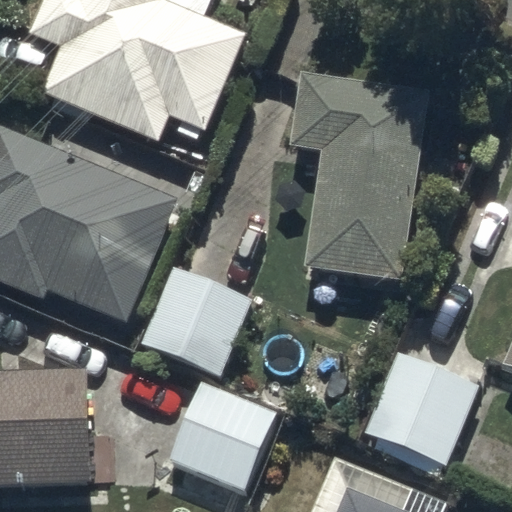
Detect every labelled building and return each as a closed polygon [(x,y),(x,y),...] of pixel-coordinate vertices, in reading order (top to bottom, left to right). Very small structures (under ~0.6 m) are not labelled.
[(43,0),(31,33),(60,44),(42,91),(158,136),(167,115),(208,130),(245,34),(202,18),(208,0),(43,0)] [(428,93),(299,75),(289,150),(321,154),(305,268),(402,281),(428,93)] [(180,202),(0,129),(0,289),(44,307),(49,295),(130,328),(180,202)] [(256,296),(174,262),(141,344),(223,377),(256,296)] [(89,369),(0,372),(0,488),(90,487),(89,369)] [(484,404),(403,370),(370,452),(451,485),(484,404)] [(275,412),(200,382),(169,461),(244,490),(275,412)] [(328,511),(422,511),(342,480),(328,511)]
